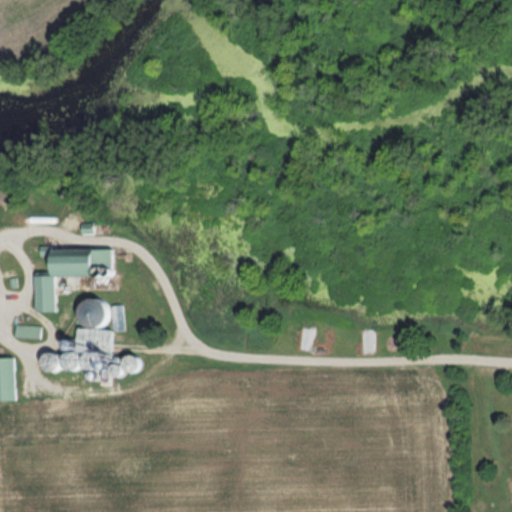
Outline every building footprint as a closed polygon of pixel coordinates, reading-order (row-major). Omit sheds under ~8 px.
[(56,313),(56,277),(95,277),(94,270),(113,270),(113,250),(50,251),(51,274),(36,274),(36,313),(56,313)] [(78,354),(45,355),(46,372),(102,370),(102,380),(112,379),(111,328),(108,328),(107,301),(80,302),(81,329),(77,329),(78,354)] [(124,307),(116,307),(116,330),(124,330),(124,307)] [(41,338),(41,326),(16,326),(16,338),(41,338)] [(300,347),(309,350),(314,331),(305,328),(300,347)] [(0,399),(16,400),(16,358),(0,358),(0,399)]
